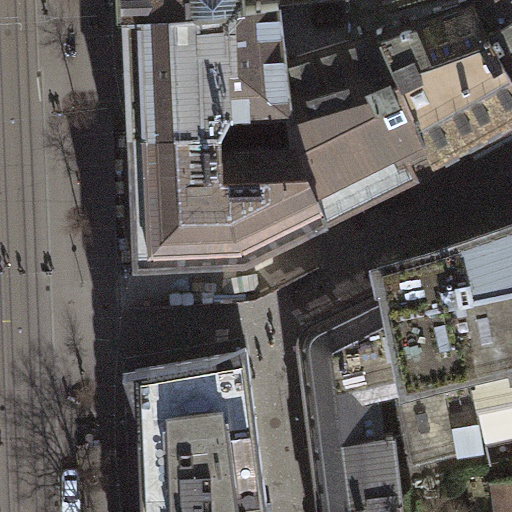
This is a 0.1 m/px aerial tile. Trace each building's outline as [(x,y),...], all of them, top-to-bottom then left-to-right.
[(123,0),(124,18),(243,2),(243,0),(123,0)] [(279,0),(269,0),(243,2),(124,18),(128,127),(219,126),(220,145),(290,142),(284,60),(279,0)] [(511,0),(467,0),(467,1),(511,75),(511,0)] [(511,75),(467,1),(376,30),(433,164),(511,120),(511,75)] [(290,142),(316,224),(374,194),(433,164),(376,30),(284,60),(290,142)] [(316,224),(290,142),(220,145),(219,126),(128,127),(130,195),(132,260),(245,257),(316,224)] [(511,221),(419,250),(377,264),(380,282),(404,384),(406,394),(400,396),(413,457),(481,440),(478,419),(473,416),(472,411),(511,402),(511,221)] [(404,384),(380,282),(309,319),(301,329),(297,341),(318,511),(320,511),(347,511),(400,502),(391,431),(384,432),(380,390),(404,384)] [(136,362),(143,505),(265,501),(246,347),(136,362)] [(511,404),(493,406),(496,454),(511,452),(511,404)] [(511,511),(511,478),(490,482),(493,511),(511,511)] [(265,511),(265,501),(143,505),(143,511),(265,511)] [(402,511),(400,502),(347,511),(402,511)]
